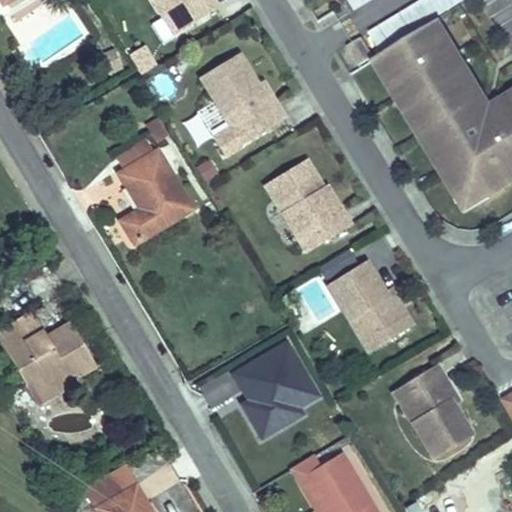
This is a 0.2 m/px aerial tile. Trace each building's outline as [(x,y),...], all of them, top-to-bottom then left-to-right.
[(151,0),(166,24),(180,15),(188,28),(217,12),(209,0),(204,0),(203,1),(201,0),(151,0)] [(180,15),(166,24),(174,37),(188,28),(180,15)] [(455,41),(467,35),(458,18),(446,24),(455,41)] [(437,25),(430,30),(438,44),(445,39),(437,25)] [(430,30),(384,58),(393,72),(386,77),(400,101),(408,97),(416,111),(409,115),(424,139),(431,135),(440,149),(433,153),(461,198),(476,189),(483,200),(511,182),(511,99),(490,113),(482,118),(475,107),(484,102),(469,78),(462,82),(453,69),(461,64),(445,39),(438,44),(430,30)] [(362,40),(347,49),(359,69),(373,60),(362,40)] [(140,70),(153,62),(145,48),(132,56),(140,70)] [(238,58),(202,80),(234,134),(248,126),(256,140),(284,122),(275,108),(270,111),(257,88),(238,58)] [(384,58),(377,63),(386,77),(393,72),(384,58)] [(461,64),(453,69),(462,82),(469,78),(461,64)] [(262,86),(257,88),(270,111),(275,108),(262,86)] [(408,97),(400,101),(409,115),(416,111),(408,97)] [(484,102),(475,107),(482,118),(490,113),(484,102)] [(157,145),(169,138),(158,120),(147,127),(157,145)] [(248,126),(234,134),(242,148),(256,140),(248,126)] [(431,135),(424,139),(433,153),(440,149),(431,135)] [(144,221),(121,236),(133,256),(195,220),(160,161),(122,184),(144,221)] [(306,164),(267,188),(300,241),(314,233),(323,247),(350,230),(342,215),(338,217),(322,191),(306,164)] [(101,201),(122,191),(115,175),(93,185),(101,201)] [(423,216),(432,210),(416,185),(407,191),(423,216)] [(326,189),(322,191),(338,217),(342,215),(326,189)] [(476,189),(461,198),(468,209),(483,200),(476,189)] [(314,233),(300,241),(309,255),(323,247),(314,233)] [(365,265),(329,288),(362,342),(376,334),(384,347),(412,330),(403,315),(398,318),(384,295),(365,265)] [(390,293),(384,295),(398,318),(403,315),(390,293)] [(0,334),(0,340),(28,384),(43,376),(49,385),(70,373),(67,368),(77,363),(85,374),(99,365),(74,324),(50,337),(34,313),(0,334)] [(376,334),(362,342),(371,356),(384,347),(376,334)] [(291,342),(234,374),(249,401),(241,406),(261,441),(308,415),(303,406),(322,396),(291,342)] [(436,369),(409,386),(417,399),(403,408),(436,461),(473,439),(455,409),(441,386),(446,383),(436,369)] [(43,376),(28,384),(40,403),(75,381),(70,373),(49,385),(43,376)] [(446,383),(441,386),(455,409),(459,406),(446,383)] [(409,386),(395,394),(403,408),(417,399),(409,386)] [(334,414),(311,428),(323,449),(347,435),(334,414)] [(380,511),(343,453),(314,470),(340,511),(380,511)] [(156,511),(131,469),(91,493),(102,511),(156,511)]
